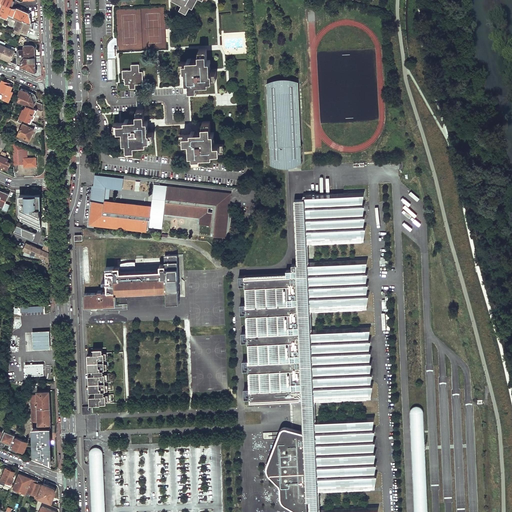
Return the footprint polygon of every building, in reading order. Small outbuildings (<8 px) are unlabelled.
[(0,0),(0,15),(8,19),(8,18),(9,15),(13,7),(8,3),(9,0),(0,0)] [(13,7),(9,15),(15,18),(15,16),(19,9),(13,8),(13,7)] [(19,18),(15,28),(26,32),(30,23),(31,15),(23,10),(19,9),(15,16),(19,18)] [(31,45),(24,46),(24,57),(28,57),(35,57),(35,49),(34,47),(34,46),(33,45),(31,45)] [(187,59),(180,59),(180,67),(188,66),(188,75),(186,75),(186,79),(189,79),(190,89),(198,89),(197,79),(206,78),(206,80),(209,80),(209,76),(216,76),(216,69),(209,69),(208,61),(210,61),(210,57),(207,57),(207,47),(199,47),(199,58),(191,58),(191,56),(187,56),(187,59)] [(24,57),(21,66),(36,72),(35,62),(28,62),(28,57),(24,57)] [(127,68),(122,68),(122,76),(124,76),(125,82),(130,82),(130,86),(135,86),(135,80),(140,80),(140,71),(138,71),(138,63),(132,63),(132,69),(127,69),(127,68)] [(2,80),(0,85),(0,91),(4,93),(2,99),(8,101),(13,92),(10,91),(13,84),(2,80)] [(301,145),(298,81),(267,83),(270,147),(271,147),(271,153),(273,153),(273,156),(271,156),(272,164),(278,164),(285,163),(284,161),(288,161),(288,163),(294,163),(301,163),(300,155),(299,155),(299,152),(300,152),(300,145),(301,145)] [(21,94),(18,101),(20,102),(27,105),(37,109),(43,111),(42,104),(36,101),(36,99),(38,99),(36,94),(35,94),(21,88),(19,93),(21,94)] [(23,108),(20,117),(25,119),(31,122),(37,109),(27,105),(25,109),(23,108)] [(144,107),(136,108),(137,118),(129,119),(129,117),(125,117),(125,119),(114,120),(115,129),(124,128),(125,136),(124,136),(124,140),(127,140),(127,151),(135,150),(134,140),(143,139),(143,141),(147,141),(147,138),(154,137),(153,130),(147,130),(146,122),(148,121),(148,118),(145,118),(144,107)] [(16,133),(15,138),(28,144),(31,139),(30,139),(35,128),(34,128),(36,124),(31,122),(25,119),(23,123),(18,134),(16,133)] [(191,132),(180,132),(180,140),(191,140),(191,148),(189,148),(190,152),(193,152),(193,159),(201,159),(201,152),(209,151),(209,153),(213,152),(213,150),(224,149),(223,142),(212,143),(212,134),(214,133),(214,130),(211,130),(210,119),(202,120),(203,130),(195,131),(195,128),(191,129),(191,132)] [(29,158),(29,149),(14,143),(15,171),(19,171),(18,164),(25,164),(25,167),(38,166),(37,157),(29,158)] [(0,156),(0,165),(8,169),(10,163),(7,162),(9,159),(6,158),(7,154),(3,152),(1,156),(0,156)] [(96,176),(95,186),(110,188),(123,189),(124,179),(96,176)] [(181,215),(201,217),(201,224),(212,226),(211,231),(211,236),(226,238),(226,237),(226,235),(228,232),(228,229),(229,226),(230,222),(230,219),(230,216),(229,212),(229,211),(230,204),(231,194),(168,187),(167,191),(162,191),(162,193),(153,192),(152,206),(127,203),(126,209),(108,207),(109,201),(110,188),(95,186),(90,224),(106,226),(107,223),(148,228),(149,219),(150,219),(150,226),(163,228),(164,220),(157,220),(158,217),(164,218),(165,214),(181,215)] [(0,189),(0,205),(3,207),(2,209),(7,212),(10,205),(6,203),(9,194),(0,189)] [(308,243),(364,241),(364,240),(364,238),(366,224),(364,224),(366,213),(363,213),(365,202),(363,202),(365,190),(344,191),(344,193),(344,199),(315,200),(315,194),(315,193),(306,194),(306,193),(303,193),(305,243),(308,243)] [(40,195),(20,196),(22,220),(41,230),(40,195)] [(316,418),(315,400),(312,400),(309,328),(312,328),(311,310),(308,311),(306,261),(309,260),(308,243),(305,243),(303,199),(295,200),(298,263),(296,263),(302,397),(304,432),(304,434),(307,497),(307,499),(310,499),(310,511),(317,511),(317,508),(320,508),(319,490),(317,491),(313,418),(316,418)] [(11,229),(11,230),(18,233),(21,227),(20,227),(13,224),(11,229)] [(7,227),(3,236),(8,238),(11,230),(11,229),(7,227)] [(18,233),(18,234),(29,239),(30,238),(32,232),(21,227),(18,233)] [(30,245),(27,251),(49,261),(49,247),(44,245),(43,246),(42,250),(39,249),(30,245)] [(84,297),(85,303),(116,302),(116,289),(166,288),(167,299),(179,299),(178,252),(165,253),(165,262),(160,262),(161,267),(119,269),(119,264),(106,264),(106,290),(84,290),(84,297)] [(311,310),(367,308),(367,307),(367,305),(369,292),(367,292),(369,280),(366,280),(368,269),(366,269),(368,258),(309,260),(306,261),(308,311),(311,310)] [(302,397),(296,263),(291,264),(292,269),(286,270),(286,273),(244,275),(245,287),(287,285),(287,301),(246,303),(246,315),(288,313),(289,329),(247,331),(248,343),(289,341),(290,357),(248,359),(249,371),(290,369),(291,385),(249,387),(250,398),(251,398),(251,400),(302,397)] [(32,309),(25,313),(30,325),(38,321),(32,309)] [(315,400),(371,398),(371,397),(371,395),(373,381),(371,382),(373,370),(371,370),(373,359),(370,359),(372,348),(369,348),(371,336),(369,337),(371,325),(312,328),(309,328),(312,400),(315,400)] [(33,331),(34,348),(51,348),(50,330),(33,331)] [(107,350),(89,351),(89,367),(107,366),(107,350)] [(25,363),(26,375),(44,374),(44,363),(25,363)] [(108,371),(89,372),(90,388),(108,387),(108,371)] [(109,393),(91,392),(91,401),(108,400),(109,393)] [(414,511),(427,511),(423,411),(423,409),(422,408),(421,407),(420,406),(418,405),(416,405),(415,405),(413,406),(412,407),(410,409),(410,411),(414,511)] [(319,490),(375,488),(375,487),(375,485),(378,471),(375,472),(377,460),(375,460),(376,449),(374,449),(376,438),(374,438),(376,427),(373,427),(375,415),(316,418),(313,418),(317,491),(319,490)] [(289,478),(287,441),(295,441),(295,438),(300,438),(299,434),(304,434),(304,432),(286,427),(284,428),(283,428),(281,430),(268,463),(268,466),(268,469),(269,472),(270,474),(272,476),(276,480),(280,484),(281,486),(282,499),(283,501),(285,503),(301,511),(307,511),(307,499),(307,497),(294,498),(293,478),(289,478)] [(5,444),(10,446),(11,444),(13,445),(12,449),(17,451),(17,450),(24,452),(28,442),(14,437),(15,435),(5,431),(0,442),(0,444),(0,445),(1,445),(1,446),(2,446),(3,446),(4,446),(5,445),(5,444)] [(307,497),(304,434),(299,434),(300,438),(295,438),(295,441),(287,441),(289,478),(293,478),(294,498),(307,497)] [(91,511),(105,511),(103,452),(102,450),(101,449),(100,448),(99,447),(96,446),(94,447),(93,447),(91,448),(90,449),(90,451),(89,453),(91,511)] [(0,478),(0,486),(3,480),(4,481),(4,483),(5,483),(6,481),(11,484),(16,473),(11,471),(11,470),(6,468),(1,479),(0,478)] [(20,473),(14,488),(25,493),(26,491),(32,478),(20,473)] [(32,478),(26,491),(29,492),(28,493),(31,494),(31,493),(37,495),(42,483),(32,478)] [(43,483),(38,497),(52,502),(53,497),(52,497),(53,494),(53,492),(53,490),(52,488),(48,487),(49,485),(43,483)]
